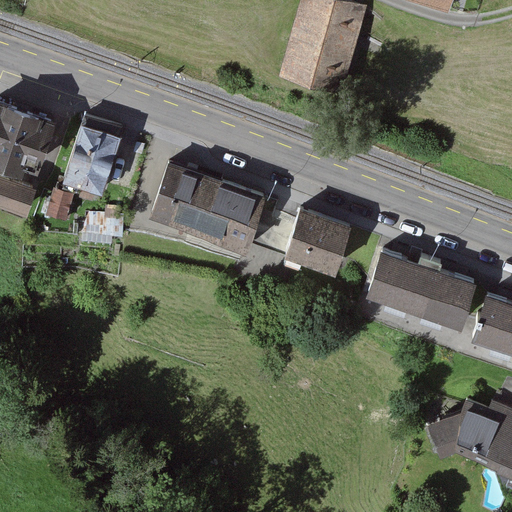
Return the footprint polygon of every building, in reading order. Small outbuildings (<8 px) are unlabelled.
[(367,12),(333,0),(292,0),(265,78),(335,102),(367,12)] [(438,0),(403,0),(435,10),(438,0)] [(44,124),(0,107),(0,215),(9,219),(44,124)] [(113,142),(75,131),(58,185),(97,196),(113,142)] [(264,201),(173,169),(157,215),(248,247),(264,201)] [(46,210),(66,218),(76,194),(56,185),(46,210)] [(116,239),(118,213),(88,210),(86,237),(116,239)] [(336,234),(289,217),(274,255),(322,273),(336,234)] [(471,292),(371,255),(357,291),(458,328),(471,292)] [(511,307),(479,295),(463,338),(511,355),(511,307)] [(511,411),(475,398),(470,412),(451,405),(437,442),(511,470),(511,411)]
